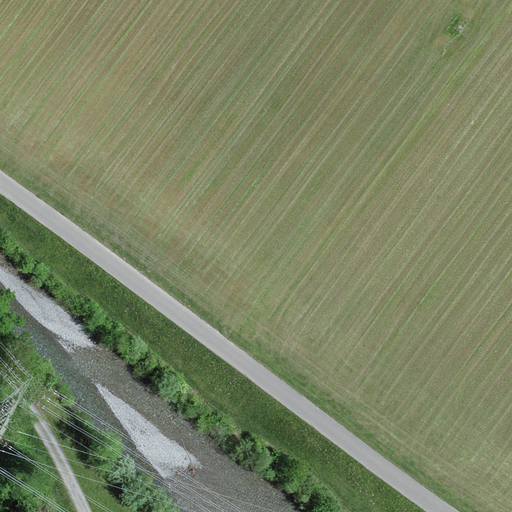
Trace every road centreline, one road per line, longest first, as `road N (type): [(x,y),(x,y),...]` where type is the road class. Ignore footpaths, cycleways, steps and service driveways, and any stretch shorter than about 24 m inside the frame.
road 1 (track): [(443,511),(0,182)]
road 2 (track): [(0,362),(83,511)]
